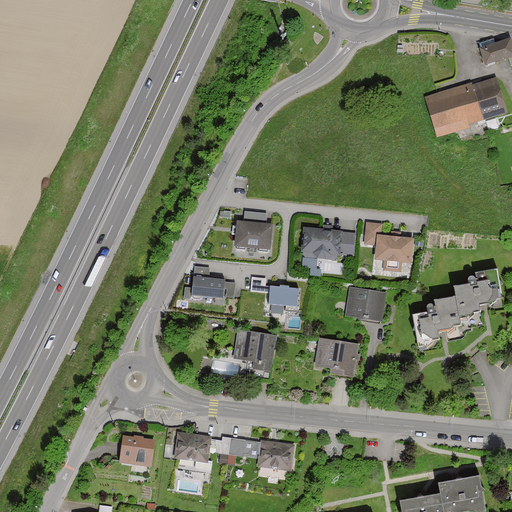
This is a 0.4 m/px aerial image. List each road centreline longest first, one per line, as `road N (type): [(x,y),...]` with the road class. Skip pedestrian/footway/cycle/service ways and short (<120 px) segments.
road 1 (motorway): [(0,450),(219,0)]
road 2 (motorway): [(192,0),(0,397)]
road 3 (residential): [(511,438),(213,407),(152,391)]
road 4 (residential): [(211,197),(261,107),(325,65),(350,30)]
road 5 (residential): [(133,362),(141,327),(211,197)]
road 6 (residential): [(121,395),(96,416),(44,511)]
road 7 (residential): [(288,207),(422,220)]
road 8 (residential): [(288,207),(283,270),(216,267)]
road 9 (secondary): [(389,9),(511,25)]
